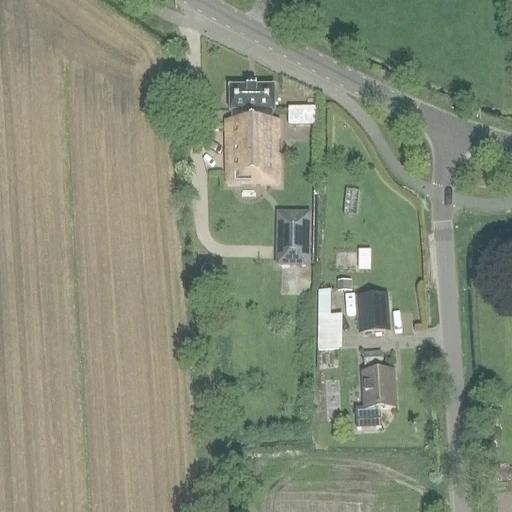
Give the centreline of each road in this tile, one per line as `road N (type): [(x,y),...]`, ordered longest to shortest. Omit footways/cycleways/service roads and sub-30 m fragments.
road 1 (tertiary): [(462,511),(441,216),(453,128)]
road 2 (tertiary): [(453,128),(209,0)]
